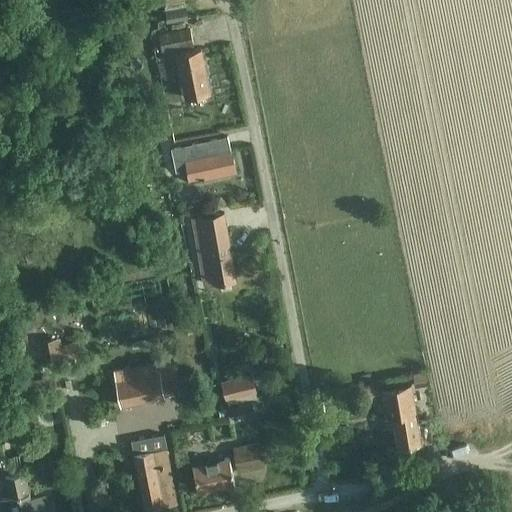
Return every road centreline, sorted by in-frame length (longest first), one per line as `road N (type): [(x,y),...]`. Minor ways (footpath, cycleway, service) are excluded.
road 1 (residential): [(329,496),(233,9)]
road 2 (unclassified): [(329,496),(476,464)]
